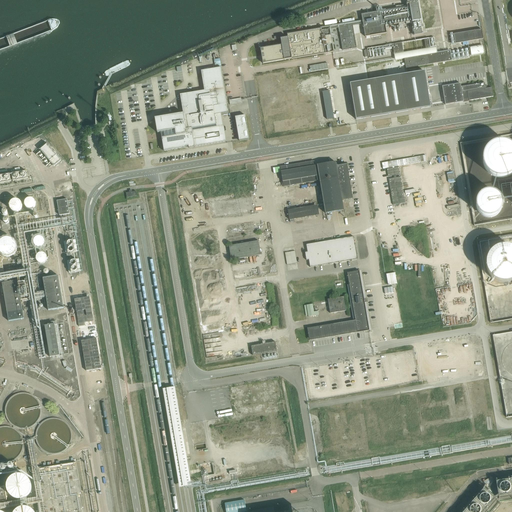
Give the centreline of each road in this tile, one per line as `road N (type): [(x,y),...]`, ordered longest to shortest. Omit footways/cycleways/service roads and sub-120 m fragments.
road 1 (unclassified): [(138,511),(88,224),(97,189),(157,170)]
road 2 (unclassified): [(157,170),(511,111)]
road 3 (unclassified): [(157,170),(192,377)]
road 4 (unclassified): [(192,377),(372,348)]
